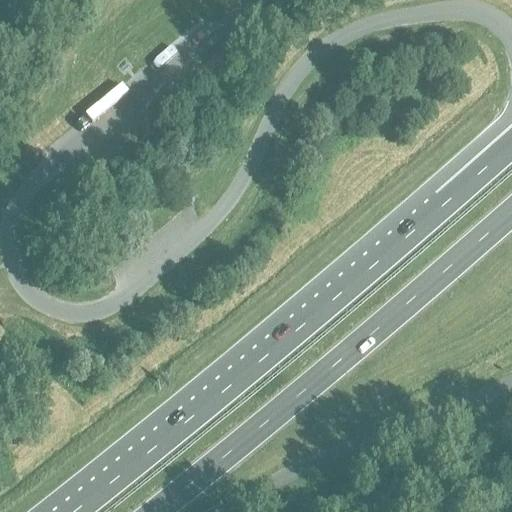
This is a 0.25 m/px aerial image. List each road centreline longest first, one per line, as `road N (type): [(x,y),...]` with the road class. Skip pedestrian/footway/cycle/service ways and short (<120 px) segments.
road 1 (trunk): [(152,511),(511,210)]
road 2 (trunk): [(397,238),(66,511)]
road 3 (trunk): [(511,105),(429,185),(397,238)]
road 4 (trunk): [(511,135),(397,238)]
